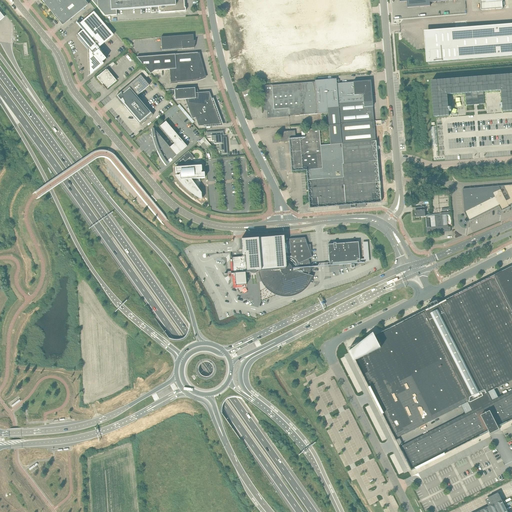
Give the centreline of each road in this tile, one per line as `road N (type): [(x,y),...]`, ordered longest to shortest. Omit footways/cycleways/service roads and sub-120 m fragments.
road 1 (trunk): [(313,511),(0,71)]
road 2 (trunk): [(0,90),(299,511)]
road 3 (tertiary): [(282,225),(213,225),(174,206),(71,86),(59,56),(14,0)]
road 4 (trunk): [(202,343),(168,263),(0,54)]
road 5 (unclassified): [(410,511),(329,348),(421,297)]
road 6 (trunk): [(0,92),(104,287),(148,330)]
road 7 (unclassified): [(282,225),(280,200),(235,103),(209,0)]
road 8 (tertiary): [(176,375),(99,420),(0,433)]
road 9 (secondary): [(411,265),(258,336)]
road 10 (unclassified): [(396,158),(383,0)]
road 11 (tertiary): [(0,447),(101,432),(144,411)]
road 12 (secondary): [(251,354),(376,291)]
road 13 (trunk): [(338,511),(298,440),(258,403)]
